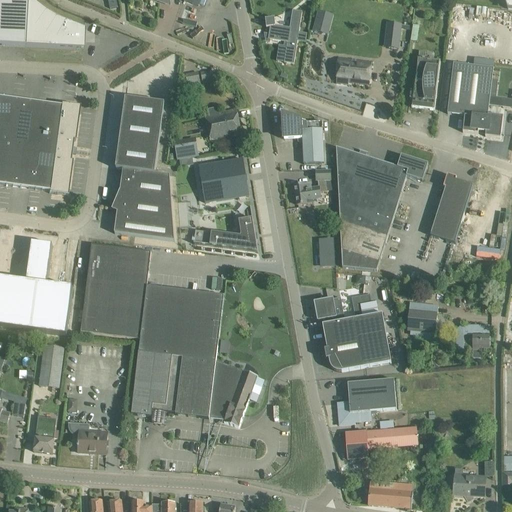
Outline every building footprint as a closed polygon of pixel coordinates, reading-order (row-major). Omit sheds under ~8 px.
[(0,0),(0,46),(25,47),(84,50),(85,31),(77,27),(71,25),(62,21),(60,20),(57,19),(54,17),(51,15),(47,13),(45,11),(43,10),(41,8),(40,7),(39,6),(37,5),(36,4),(35,3),(34,3),(33,2),(33,1),(32,0),(31,0),(0,0)] [(274,19),(265,20),(266,28),(270,28),(268,40),(285,43),(287,43),(284,63),(294,65),(298,42),(299,33),(302,13),(293,11),(290,29),(275,27),(274,19)] [(313,32),(328,36),(333,16),(318,12),(313,32)] [(387,23),(385,41),(400,43),(400,42),(402,30),(402,28),(402,25),(387,23)] [(415,41),(419,27),(413,26),(410,40),(415,41)] [(435,111),(436,101),(441,63),(425,61),(425,53),(419,52),(414,92),(411,91),(410,100),(413,100),(412,108),(435,111)] [(370,86),(372,63),(338,58),(336,84),(349,86),(349,83),(370,86)] [(493,70),(453,65),(447,115),(464,117),(463,133),(479,135),(479,132),(486,133),(485,138),(501,139),(503,118),(488,116),(490,98),(496,99),(498,83),(491,83),(493,70)] [(61,107),(0,98),(0,185),(50,192),(49,194),(64,196),(69,190),(73,162),(71,162),(72,155),(76,155),(76,150),(73,149),(74,142),(76,142),(79,115),(76,107),(61,105),(61,107)] [(120,191),(112,211),(118,213),(115,234),(161,241),(174,242),(170,176),(169,176),(156,174),(165,104),(126,99),(116,170),(123,171),(121,191),(120,191)] [(241,135),(237,110),(220,114),(219,108),(208,110),(210,116),(206,117),(210,141),(241,135)] [(301,122),(283,116),(284,141),(298,140),(303,140),(303,144),(304,165),(324,164),(323,130),(306,131),(306,123),(303,122),(301,122)] [(192,158),(198,157),(196,141),(176,145),(178,160),(180,160),(192,158)] [(359,156),(337,149),(343,268),(377,272),(407,177),(423,182),(428,165),(401,157),(398,168),(365,158),(367,154),(368,154),(359,151),(359,152),(360,152),(359,156)] [(192,158),(180,160),(181,168),(194,166),(192,158)] [(248,197),(242,160),(226,163),(222,164),(215,165),(212,165),(199,167),(205,204),(248,197)] [(329,192),(328,182),(331,181),(331,172),(316,172),(316,182),(318,182),(319,188),(312,189),(311,184),(295,186),(297,206),(307,205),(307,204),(314,203),(314,200),(321,199),(321,194),(329,192)] [(444,188),(445,189),(430,237),(455,245),(473,186),(456,181),(457,179),(447,176),(444,188)] [(258,253),(256,241),(255,237),(255,233),(252,219),(238,221),(241,235),(241,237),(216,234),(195,232),(194,245),(257,253),(258,253)] [(333,241),(320,242),(321,267),(334,267),(333,241)] [(0,328),(67,338),(74,289),(47,285),(53,246),(32,243),(27,283),(0,278),(0,328)] [(224,424),(239,429),(258,377),(216,362),(224,297),(147,287),(151,253),(92,246),(82,334),(141,340),(132,416),(152,418),(152,421),(166,423),(167,414),(176,415),(176,416),(209,420),(224,424)] [(319,303),(315,303),(316,307),(318,322),(322,321),(327,351),(325,351),(327,360),(329,360),(330,365),(330,366),(331,367),(331,368),(332,369),(333,370),(333,371),(334,371),(335,372),(336,372),(337,373),(338,373),(339,373),(392,364),(383,314),(379,314),(363,317),(337,322),(336,318),(344,317),(341,299),(333,301),(333,300),(319,303)] [(360,306),(353,307),(355,318),(362,317),(361,308),(360,306)] [(437,315),(409,312),(408,332),(421,333),(420,340),(435,341),(437,315)] [(466,336),(466,349),(473,349),(473,351),(473,360),(482,360),(483,349),(489,349),(489,336),(479,336),(473,336),(466,336)] [(65,350),(45,347),(40,387),(59,389),(65,350)] [(394,381),(348,385),(349,404),(338,405),(340,427),(355,426),(355,423),(361,423),(361,414),(397,411),(394,381)] [(0,421),(8,424),(11,414),(3,412),(3,410),(0,409),(0,401),(3,392),(0,391),(0,421)] [(76,412),(77,400),(67,400),(67,412),(76,412)] [(15,403),(13,416),(24,418),(26,405),(23,404),(16,403),(15,403)] [(57,421),(38,418),(34,453),(53,455),(57,421)] [(79,454),(79,453),(94,454),(94,455),(107,456),(108,435),(99,435),(99,437),(88,436),(88,428),(81,427),(81,426),(69,425),(69,426),(70,426),(70,429),(71,431),(72,433),(73,434),(75,435),(76,435),(80,436),(78,454),(79,454)] [(416,429),(366,433),(368,450),(418,447),(416,429)] [(366,433),(346,435),(348,461),(368,459),(368,450),(366,433)] [(511,470),(511,456),(503,457),(503,471),(511,470)] [(486,480),(475,479),(475,473),(462,472),(462,479),(455,479),(454,495),(473,496),(473,498),(485,499),(486,480)] [(390,491),(391,479),(381,478),(381,483),(371,482),(368,506),(412,510),(413,493),(390,491)] [(103,511),(102,502),(90,503),(90,511),(103,511)] [(122,511),(123,511),(122,502),(108,503),(109,511),(122,511)] [(144,503),(132,503),(131,511),(152,511),(152,510),(144,510),(144,503)]
